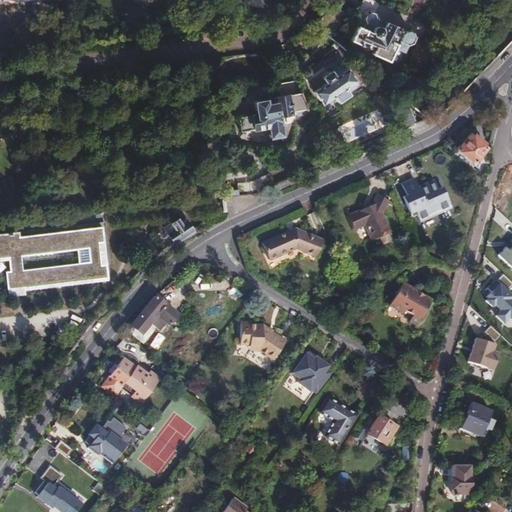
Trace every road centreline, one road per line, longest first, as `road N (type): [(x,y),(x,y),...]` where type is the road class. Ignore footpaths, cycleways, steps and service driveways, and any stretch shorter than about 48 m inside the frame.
road 1 (residential): [(312,0),(304,17),(263,39),(71,60),(0,85)]
road 2 (residential): [(0,485),(121,314),(204,239)]
road 3 (residential): [(204,239),(441,133),(484,92)]
road 4 (residential): [(204,239),(265,287),(434,386)]
road 5 (residential): [(434,386),(501,141)]
road 6 (residential): [(422,511),(434,386)]
